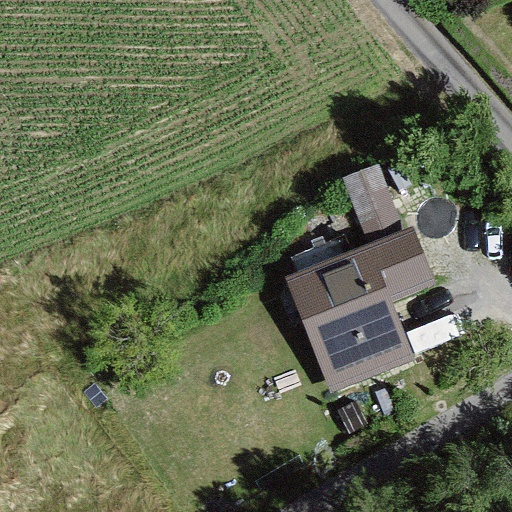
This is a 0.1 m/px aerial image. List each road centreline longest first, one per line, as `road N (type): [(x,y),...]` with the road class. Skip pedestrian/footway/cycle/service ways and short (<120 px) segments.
road 1 (unclassified): [(325,511),(511,389)]
road 2 (unclassified): [(386,0),(511,142)]
